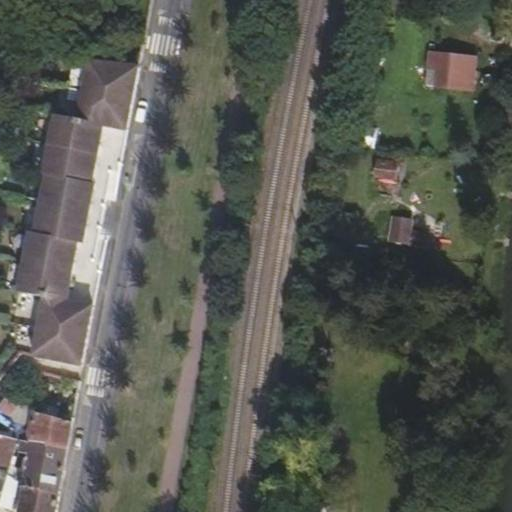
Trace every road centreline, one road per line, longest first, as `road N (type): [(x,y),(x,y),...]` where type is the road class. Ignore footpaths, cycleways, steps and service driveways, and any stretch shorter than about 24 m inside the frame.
road 1 (secondary): [(103,377),(172,0)]
road 2 (secondary): [(77,511),(103,377)]
